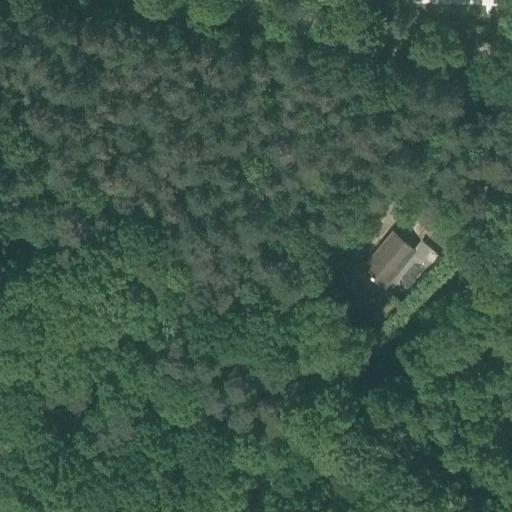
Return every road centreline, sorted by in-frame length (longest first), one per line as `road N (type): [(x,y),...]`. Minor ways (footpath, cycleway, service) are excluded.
road 1 (residential): [(511,66),(301,30)]
road 2 (residential): [(301,30),(139,0)]
